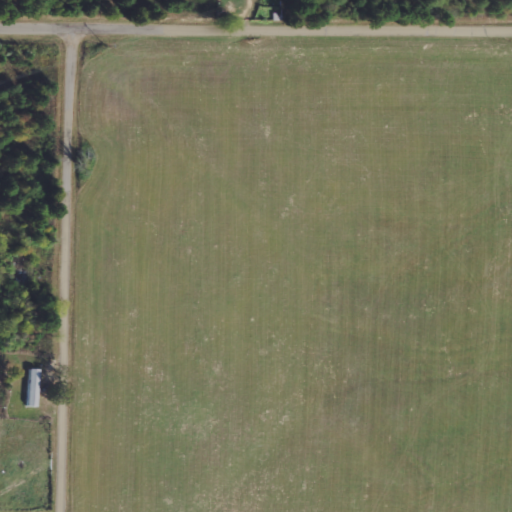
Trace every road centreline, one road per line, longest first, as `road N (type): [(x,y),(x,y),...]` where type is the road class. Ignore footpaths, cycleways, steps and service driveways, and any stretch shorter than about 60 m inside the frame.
road 1 (residential): [(0,25),(511,27)]
road 2 (residential): [(69,511),(80,25)]
